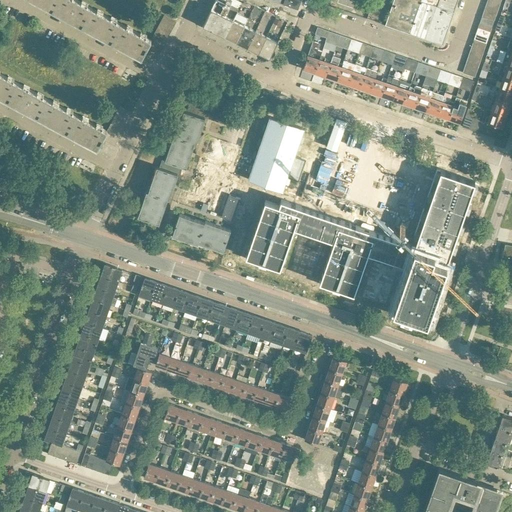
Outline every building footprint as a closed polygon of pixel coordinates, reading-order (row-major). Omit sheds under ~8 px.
[(58,0),(32,0),(53,11),(58,0)] [(92,8),(77,0),(58,0),(53,11),(82,26),(92,8)] [(215,0),(211,8),(222,13),(233,18),(241,0),(215,0)] [(243,24),(253,4),(244,0),(241,0),(233,18),(225,34),(236,40),(243,24)] [(301,0),(284,0),(283,4),(298,9),(301,0)] [(393,0),(385,25),(409,33),(420,0),(393,0)] [(420,0),(409,33),(442,44),(457,0),(420,0)] [(500,4),(488,0),(487,0),(486,5),(498,9),(500,4)] [(509,9),(511,1),(506,0),(505,0),(503,7),(509,9)] [(247,45),(255,30),(265,10),(253,4),(243,24),(236,40),(247,45)] [(486,5),(484,11),(496,15),(498,9),(486,5)] [(92,8),(82,26),(112,42),(122,24),(92,8)] [(215,30),(222,13),(211,8),(203,24),(215,30)] [(258,50),(266,35),(275,15),(265,10),(255,30),(247,45),(258,50)] [(484,11),(482,16),(494,20),(496,15),(484,11)] [(225,34),(233,18),(222,13),(215,30),(225,34)] [(161,20),(173,27),(176,21),(172,19),(164,15),(161,20)] [(287,20),(275,15),(266,35),(258,50),(270,56),(287,20)] [(482,16),(480,22),(492,26),(494,20),(482,16)] [(170,32),(173,27),(161,20),(158,26),(170,32)] [(492,26),(480,22),(478,27),(490,31),(492,26)] [(141,58),(147,48),(150,42),(152,40),(151,39),(122,24),(112,42),(141,58)] [(155,31),(167,38),(170,32),(158,26),(155,31)] [(326,37),(329,31),(317,27),(315,34),(326,37)] [(478,27),(476,33),(488,37),(490,31),(478,27)] [(164,43),(167,38),(155,31),(152,37),(164,43)] [(326,37),(325,41),(336,45),(339,34),(329,31),(326,37)] [(476,33),(474,38),(486,42),(488,37),(476,33)] [(347,49),(351,38),(339,34),(336,45),(347,49)] [(152,37),(151,39),(152,40),(150,42),(162,48),(164,43),(152,37)] [(362,42),(351,38),(347,49),(358,53),(362,42)] [(474,38),(472,44),(484,48),(486,42),(474,38)] [(313,41),(303,68),(314,72),(320,55),(321,55),(322,51),(318,49),(320,43),(313,41)] [(162,48),(150,42),(147,48),(159,54),(162,48)] [(358,53),(369,56),(373,46),(362,42),(358,53)] [(472,44),(470,49),(482,53),(484,48),(472,44)] [(380,60),(384,50),(373,46),(369,56),(380,60)] [(470,49),(468,55),(480,59),(482,53),(470,49)] [(392,64),(395,54),(384,50),(380,60),(392,64)] [(502,62),(507,64),(511,65),(511,52),(508,51),(506,51),(502,62)] [(336,80),(342,63),(337,61),(339,57),(332,54),(330,62),(325,76),(336,80)] [(392,64),(403,68),(407,58),(395,54),(392,64)] [(314,72),(325,76),(330,62),(324,60),(325,57),(321,55),(320,55),(314,72)] [(468,55),(466,61),(478,65),(480,59),(468,55)] [(336,80),(347,84),(355,62),(344,58),(342,63),(336,80)] [(414,72),(418,61),(407,58),(403,68),(414,72)] [(414,72),(425,75),(429,65),(418,61),(414,72)] [(466,61),(464,67),(476,70),(478,65),(466,61)] [(484,61),(481,68),(488,70),(490,63),(484,61)] [(347,84),(359,87),(366,66),(355,62),(347,84)] [(501,70),(500,74),(511,78),(511,65),(507,64),(502,62),(501,62),(498,69),(501,70)] [(437,79),(440,69),(429,65),(425,75),(437,79)] [(359,87),(370,91),(375,77),(377,70),(366,66),(359,87)] [(476,70),(464,67),(462,72),(474,76),(476,70)] [(488,70),(481,68),(479,75),(485,77),(488,70)] [(451,73),(440,69),(437,79),(447,83),(451,73)] [(18,83),(0,73),(0,97),(8,102),(18,83)] [(451,73),(447,83),(459,87),(462,77),(451,73)] [(501,80),(499,87),(511,91),(511,78),(500,74),(498,79),(501,80)] [(370,91),(381,95),(387,78),(382,76),(381,79),(375,77),(370,91)] [(381,95),(392,99),(399,79),(393,76),(392,80),(387,78),(381,95)] [(403,103),(409,85),(404,84),(406,78),(400,76),(399,79),(392,99),(403,103)] [(471,91),(473,85),(474,81),(462,77),(459,87),(471,91)] [(18,83),(8,102),(38,117),(48,99),(18,83)] [(403,103),(414,107),(421,87),(415,85),(414,87),(409,85),(403,103)] [(414,107),(426,111),(433,91),(421,87),(414,107)] [(493,92),(492,97),(510,104),(511,97),(511,91),(499,87),(497,93),(493,92)] [(182,115),(177,131),(179,132),(178,136),(195,142),(197,143),(205,117),(206,115),(235,125),(235,127),(242,108),(193,91),(186,111),(184,110),(186,111),(185,115),(182,115)] [(426,111),(437,114),(444,94),(433,91),(426,111)] [(448,118),(454,101),(450,99),(452,94),(445,91),(444,94),(437,114),(448,118)] [(454,101),(448,118),(460,122),(468,100),(456,95),(454,101)] [(506,115),(510,104),(492,97),(490,102),(493,103),(491,110),(506,115)] [(67,133),(77,114),(48,99),(38,117),(67,133)] [(129,118),(132,112),(120,106),(117,111),(129,118)] [(491,124),(499,126),(502,127),(506,115),(491,110),(489,116),(486,115),(484,120),(485,121),(492,123),(491,124)] [(126,123),(129,118),(117,111),(114,117),(126,123)] [(103,139),(106,133),(107,130),(77,114),(67,133),(97,149),(103,139)] [(462,126),(468,128),(472,116),(471,116),(466,114),(462,126)] [(270,116),(248,179),(283,191),(285,184),(288,178),(288,177),(299,181),(302,171),(305,160),(295,156),(304,128),(270,116)] [(474,131),(479,118),(472,116),(468,128),(474,131)] [(126,123),(114,117),(111,122),(123,128),(126,123)] [(484,120),(479,118),(474,131),(481,133),(485,121),(484,120)] [(487,135),(491,124),(492,123),(485,121),(481,133),(487,135)] [(120,134),(123,128),(111,122),(108,127),(120,134)] [(499,126),(491,124),(487,135),(495,138),(499,126)] [(120,134),(108,127),(107,130),(106,133),(118,139),(120,134)] [(115,145),(115,144),(118,139),(106,133),(103,139),(115,145)] [(165,160),(183,166),(186,167),(195,142),(178,136),(174,134),(174,135),(176,136),(175,140),(172,139),(166,155),(169,156),(167,160),(165,159),(165,160)] [(364,145),(361,154),(384,162),(388,153),(364,145)] [(162,159),(159,167),(178,173),(180,174),(183,166),(165,160),(162,159)] [(202,164),(199,171),(218,177),(220,170),(202,164)] [(155,171),(150,187),(152,188),(151,192),(168,198),(169,199),(170,199),(178,174),(178,173),(159,167),(157,166),(159,167),(158,171),(155,171)] [(437,168),(414,234),(418,235),(416,242),(415,245),(444,255),(448,257),(448,259),(450,253),(454,242),(475,181),(437,168)] [(145,195),(139,211),(142,212),(140,216),(140,217),(149,220),(149,222),(147,226),(155,229),(157,225),(157,223),(159,223),(165,208),(168,198),(151,192),(149,191),(149,192),(147,196),(145,195)] [(229,195),(222,217),(233,221),(240,198),(229,195)] [(265,200),(246,256),(260,261),(259,263),(266,266),(266,263),(280,268),(294,227),(333,240),(334,240),(320,282),(333,286),(333,289),(339,291),(340,289),(354,293),(368,252),(407,266),(408,266),(393,307),(403,310),(410,313),(428,319),(447,262),(446,262),(446,261),(447,262),(448,259),(448,257),(444,255),(415,245),(373,231),(360,227),(281,199),(279,205),(265,200)] [(199,241),(199,239),(205,222),(180,213),(173,232),(172,235),(173,235),(174,232),(178,234),(177,236),(193,242),(194,240),(198,241),(197,243),(198,244),(199,241)] [(242,217),(238,228),(245,230),(249,219),(242,217)] [(224,248),(231,229),(205,221),(205,222),(199,239),(203,241),(202,243),(219,249),(220,247),(224,248),(223,250),(223,251),(224,248)] [(511,264),(511,244),(505,243),(504,250),(503,250),(502,256),(503,256),(501,263),(511,264)] [(101,275),(118,281),(122,269),(115,267),(112,265),(112,266),(105,264),(103,269),(104,269),(102,275),(101,275)] [(137,288),(141,276),(136,274),(133,280),(134,280),(132,286),(137,288)] [(97,287),(114,293),(118,281),(101,275),(101,276),(100,279),(99,281),(100,281),(98,287),(97,287)] [(150,279),(145,277),(139,294),(151,298),(157,281),(156,281),(156,282),(150,280),(150,279)] [(161,284),(162,283),(157,281),(151,298),(162,302),(168,285),(168,286),(161,284)] [(173,287),(168,285),(162,302),(174,306),(180,289),(179,289),(179,290),(173,288),(173,287)] [(93,298),(93,299),(110,304),(114,306),(117,298),(113,296),(114,293),(97,287),(96,291),(95,292),(96,292),(94,298),(93,298)] [(185,291),(180,289),(174,306),(186,310),(191,293),(191,294),(185,292),(185,291)] [(196,295),(191,293),(186,310),(197,314),(203,297),(202,297),(202,298),(196,295)] [(208,299),(203,297),(197,314),(209,318),(215,301),(214,301),(214,302),(208,299)] [(89,310),(106,316),(110,304),(93,299),(92,302),(92,304),(90,310),(89,310)] [(219,303),(215,301),(209,318),(220,322),(223,323),(228,306),(225,305),(225,306),(219,303)] [(229,306),(228,306),(223,323),(236,327),(242,311),(237,309),(237,310),(231,308),(231,307),(229,306)] [(106,316),(89,310),(88,314),(88,315),(86,321),(85,321),(85,322),(102,328),(106,316)] [(236,327),(248,331),(254,315),(249,313),(249,314),(243,311),(242,311),(236,327)] [(254,315),(248,331),(260,335),(265,319),(260,317),(260,318),(254,315)] [(266,319),(265,319),(260,335),(271,339),(277,323),(272,321),(272,322),(266,319)] [(81,334),(98,339),(102,328),(85,322),(84,326),(84,327),(82,333),(81,333),(81,334)] [(277,323),(271,339),(283,343),(289,327),(284,325),(283,326),(277,323)] [(192,328),(182,324),(180,330),(191,333),(192,329),(192,328)] [(283,343),(294,347),(300,331),(295,329),(289,327),(283,343)] [(300,331),(294,347),(306,351),(308,345),(309,345),(310,342),(310,341),(312,335),(307,333),(306,333),(300,331)] [(121,334),(116,333),(112,344),(117,346),(121,334)] [(143,342),(151,345),(154,336),(146,333),(143,342)] [(214,341),(216,337),(204,333),(202,337),(214,341)] [(77,345),(94,351),(98,339),(81,334),(80,337),(80,338),(78,345),(77,345)] [(138,366),(146,369),(150,358),(154,359),(154,360),(158,348),(151,345),(143,342),(141,342),(133,365),(138,366)] [(74,353),(73,357),(90,363),(94,351),(77,345),(77,346),(75,353),(74,353)] [(155,364),(166,368),(170,356),(159,353),(155,364)] [(170,356),(166,368),(177,372),(181,360),(170,356)] [(329,368),(343,372),(347,361),(333,356),(329,368)] [(69,369),(86,374),(90,363),(73,357),(73,358),(73,359),(71,365),(70,365),(69,369)] [(177,372),(188,376),(192,364),(181,360),(177,372)] [(192,364),(188,376),(199,379),(203,368),(192,364)] [(102,375),(102,374),(104,368),(97,365),(95,373),(102,375)] [(152,371),(146,369),(138,366),(134,378),(148,383),(152,371)] [(203,368),(199,379),(210,383),(214,371),(203,368)] [(329,368),(325,380),(338,384),(343,372),(329,368)] [(66,377),(65,380),(82,386),(86,374),(69,369),(69,370),(67,376),(66,377)] [(214,371),(210,383),(221,387),(225,375),(214,371)] [(225,375),(221,387),(232,391),(236,379),(225,375)] [(148,383),(134,378),(129,376),(125,388),(144,394),(148,383)] [(390,389),(403,393),(407,382),(394,377),(390,389)] [(236,379),(232,391),(243,394),(247,382),(236,379)] [(61,392),(77,398),(82,386),(65,380),(65,382),(63,388),(62,388),(61,392)] [(325,380),(321,392),(334,396),(338,384),(325,380)] [(109,382),(105,394),(112,397),(116,385),(109,382)] [(247,382),(243,394),(254,398),(258,386),(247,382)] [(368,382),(364,393),(372,396),(376,384),(368,382)] [(258,386),(254,398),(264,402),(268,390),(258,386)] [(125,388),(121,400),(126,401),(139,406),(144,394),(125,388)] [(399,405),(403,393),(390,389),(386,400),(399,405)] [(264,402),(275,406),(279,394),(268,390),(264,402)] [(57,404),(73,409),(77,398),(61,392),(61,393),(59,399),(57,404)] [(321,392),(317,403),(330,408),(334,396),(321,392)] [(279,394),(275,406),(286,409),(290,397),(279,394)] [(382,412),(395,417),(399,405),(386,400),(382,412)] [(135,418),(139,406),(126,401),(122,413),(135,418)] [(176,421),(181,407),(169,403),(164,417),(165,417),(176,421)] [(317,403),(313,415),(329,421),(333,422),(337,410),(330,408),(317,403)] [(53,415),(69,421),(73,409),(57,404),(57,405),(55,411),(54,412),(53,415)] [(360,405),(356,416),(363,419),(364,414),(363,414),(366,406),(360,405)] [(192,411),(181,407),(176,421),(188,425),(192,411)] [(188,425),(186,429),(198,433),(199,429),(204,415),(192,411),(188,425)] [(391,428),(395,417),(382,412),(378,424),(391,428)] [(114,416),(112,423),(118,425),(131,429),(135,418),(122,413),(120,419),(114,416)] [(511,417),(502,414),(498,426),(511,430),(511,417)] [(69,421),(53,415),(53,416),(51,422),(51,423),(49,426),(49,427),(65,433),(69,421)] [(216,419),(204,415),(199,429),(211,433),(216,419)] [(313,415),(309,427),(322,432),(324,426),(327,426),(329,421),(313,415)] [(227,423),(216,419),(211,433),(223,437),(227,423)] [(372,422),(368,433),(388,440),(391,428),(378,424),(372,422)] [(131,429),(118,425),(112,423),(110,429),(116,431),(114,436),(127,441),(131,429)] [(223,437),(221,441),(233,445),(234,441),(239,427),(227,423),(223,437)] [(511,430),(498,426),(494,437),(510,443),(511,436),(511,430)] [(52,441),(57,443),(61,444),(65,433),(49,427),(49,428),(47,434),(45,438),(45,439),(52,441)] [(251,431),(239,427),(234,441),(246,445),(251,431)] [(322,432),(309,427),(305,439),(318,444),(322,432)] [(262,435),(251,431),(246,445),(258,449),(262,435)] [(368,433),(364,445),(384,452),(388,440),(368,433)] [(274,439),(262,435),(258,449),(269,453),(274,439)] [(110,448),(123,453),(127,441),(114,436),(110,448)] [(494,437),(490,450),(506,455),(510,443),(494,437)] [(286,443),(274,439),(269,453),(281,457),(286,443)] [(52,441),(47,453),(53,455),(57,443),(52,441)] [(53,455),(59,457),(63,445),(61,444),(57,443),(53,455)] [(297,447),(286,443),(281,457),(293,461),(297,447)] [(63,445),(59,457),(65,459),(69,447),(63,445)] [(364,445),(362,450),(368,453),(366,459),(380,463),(384,452),(364,445)] [(65,459),(71,461),(75,449),(69,447),(65,459)] [(107,460),(113,462),(119,464),(123,453),(110,448),(106,460),(107,460)] [(81,451),(76,450),(75,449),(71,461),(77,463),(81,451)] [(506,455),(490,450),(486,462),(506,469),(511,457),(506,455)] [(86,467),(90,455),(84,453),(80,465),(86,467)] [(86,467),(92,469),(96,456),(90,455),(86,467)] [(92,469),(98,471),(102,458),(96,456),(92,469)] [(98,471),(103,472),(107,460),(106,460),(102,458),(98,471)] [(241,459),(239,466),(250,470),(252,466),(245,463),(245,460),(241,459)] [(376,475),(380,463),(366,459),(362,470),(376,475)] [(103,472),(109,474),(113,462),(107,460),(103,472)] [(149,463),(144,477),(155,480),(160,466),(149,463)] [(155,480),(166,484),(171,470),(160,466),(155,480)] [(182,474),(177,488),(188,492),(193,478),(192,478),(194,472),(184,469),(182,474)] [(476,482),(465,478),(440,469),(424,511),(448,511),(456,492),(475,499),(470,511),(494,511),(496,505),(501,491),(476,482)] [(171,470),(166,484),(177,488),(182,474),(171,470)] [(358,482),(372,487),(376,475),(362,470),(358,482)] [(33,474),(29,485),(46,491),(51,493),(55,481),(50,479),(43,477),(43,476),(40,475),(40,476),(33,474)] [(193,478),(188,492),(199,496),(204,482),(193,478)] [(267,480),(265,486),(272,488),(271,490),(276,491),(278,484),(267,480)] [(204,482),(199,496),(211,499),(215,486),(204,482)] [(368,498),(372,487),(358,482),(354,494),(368,498)] [(62,491),(60,496),(65,498),(69,486),(62,484),(60,490),(62,491)] [(42,503),(46,491),(29,485),(25,497),(42,503)] [(226,490),(215,486),(211,499),(222,503),(226,490)] [(332,486),(328,498),(335,500),(339,488),(332,486)] [(73,487),(67,504),(79,508),(85,491),(84,491),(84,492),(78,490),(78,489),(73,487)] [(222,503),(233,507),(237,494),(226,490),(222,503)] [(79,508),(90,511),(96,495),(95,496),(89,494),(89,493),(85,491),(79,508)] [(348,492),(345,503),(350,505),(364,510),(368,498),(354,494),(348,492)] [(248,498),(237,494),(233,507),(244,511),(248,498)] [(90,511),(103,511),(108,499),(107,499),(107,500),(101,497),(96,495),(90,511)] [(260,501),(255,511),(268,511),(271,505),(273,498),(268,496),(265,503),(260,501)] [(30,511),(38,511),(42,503),(25,497),(21,509),(30,511)] [(244,511),(246,511),(255,511),(260,501),(248,498),(244,511)] [(103,511),(116,511),(119,503),(118,503),(112,501),(108,499),(103,511)] [(124,505),(119,503),(116,511),(128,511),(131,507),(130,507),(130,508),(124,505)]
